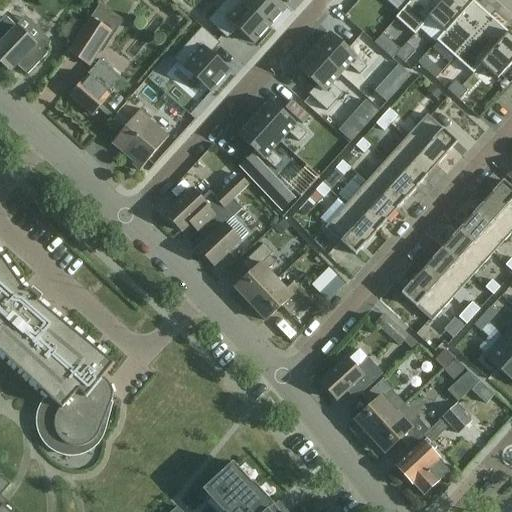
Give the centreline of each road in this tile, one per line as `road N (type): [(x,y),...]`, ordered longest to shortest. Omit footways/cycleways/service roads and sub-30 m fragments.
road 1 (residential): [(282,381),(511,126)]
road 2 (residential): [(123,217),(321,0)]
road 3 (residential): [(0,222),(130,343),(151,346),(199,296)]
road 4 (residential): [(385,511),(282,381)]
